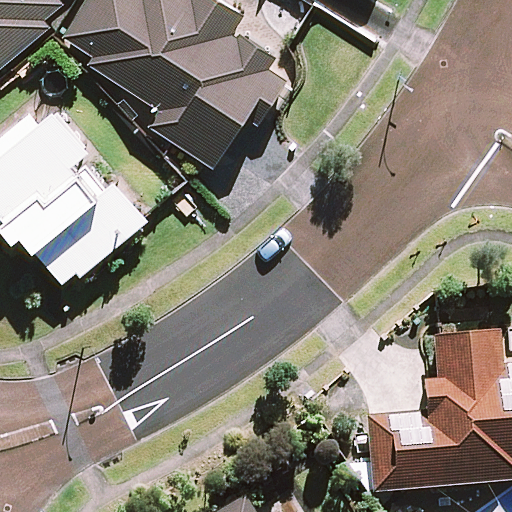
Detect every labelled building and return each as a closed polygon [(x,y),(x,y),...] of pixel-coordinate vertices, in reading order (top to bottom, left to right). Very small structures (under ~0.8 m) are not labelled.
[(0,0),(0,67),(47,29),(41,21),(65,2),(63,0),(0,0)] [(241,18),(216,0),(87,0),(59,41),(154,108),(145,121),(210,167),(282,64),(233,30),(241,18)] [(147,218),(49,99),(0,139),(0,239),(5,245),(20,232),(64,286),(147,218)] [(511,361),(506,362),(502,325),(437,331),(441,376),(427,377),(430,408),(368,413),(375,490),(511,477),(511,361)] [(290,471),(274,447),(243,468),(259,492),(290,471)] [(260,511),(248,491),(213,511),(211,509),(206,511),(260,511)]
